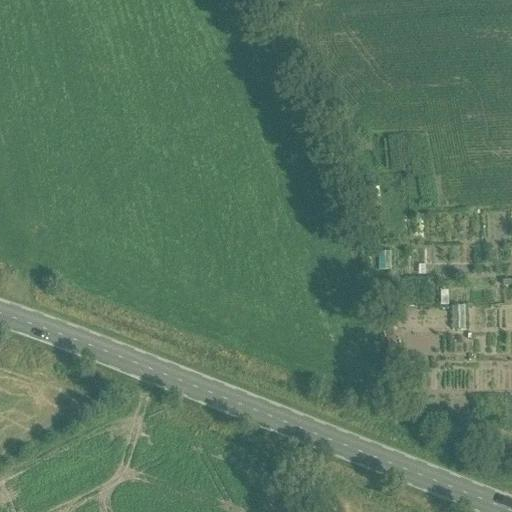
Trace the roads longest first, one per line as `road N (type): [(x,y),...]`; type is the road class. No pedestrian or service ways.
road 1 (secondary): [(0,315),(509,511)]
road 2 (track): [(267,0),(405,375)]
